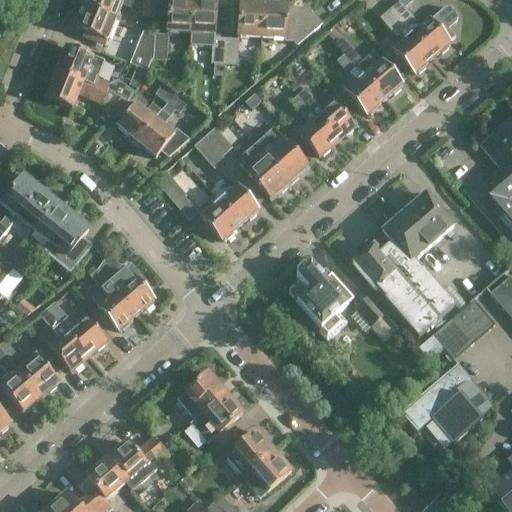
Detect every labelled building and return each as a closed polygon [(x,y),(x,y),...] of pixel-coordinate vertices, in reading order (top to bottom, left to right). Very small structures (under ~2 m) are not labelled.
[(85,0),(82,9),(114,22),(123,0),(85,0)] [(143,0),(142,20),(154,20),(155,0),(143,0)] [(411,0),(403,0),(399,5),(403,10),(413,1),(411,0)] [(190,36),(192,4),(168,2),(166,34),(190,36)] [(217,5),(192,4),(190,36),(189,48),(214,49),(213,65),(214,65),(224,66),(226,42),(215,42),(217,5)] [(390,12),(432,61),(450,46),(449,44),(455,39),(448,31),(456,24),(458,18),(450,9),(444,11),(430,24),(429,23),(418,33),(412,27),(416,23),(403,10),(399,5),(390,12)] [(271,39),(273,9),(240,7),(238,37),(271,39)] [(114,22),(82,9),(73,30),(84,34),(82,38),(104,47),(114,22)] [(287,9),(273,9),(271,39),(284,40),(284,44),(294,45),(297,47),(321,26),(313,17),(312,18),(306,11),(287,10),(287,9)] [(415,77),(432,61),(390,12),(379,22),(396,40),(400,38),(405,43),(393,54),(415,77)] [(153,59),(155,39),(141,33),(128,66),(146,73),(151,60),(153,59)] [(155,37),(155,39),(153,59),(166,60),(168,37),(155,37)] [(226,42),(224,66),(236,67),(238,43),(226,42)] [(96,82),(103,65),(65,49),(55,74),(105,95),(114,99),(127,104),(133,96),(118,84),(107,86),(96,82)] [(364,79),(385,103),(402,88),(381,63),(370,73),(364,67),(365,66),(354,53),(346,59),(364,79)] [(364,79),(346,59),(339,65),(350,78),(351,77),(357,84),(346,94),(367,118),(385,103),(364,79)] [(214,76),(214,78),(223,78),(224,66),(214,65),(214,76)] [(102,103),(105,95),(55,74),(45,100),(72,111),(79,94),(102,103)] [(131,81),(129,88),(135,90),(136,91),(141,85),(131,81)] [(296,82),(289,88),(297,97),(303,91),(296,82)] [(167,107),(176,95),(163,85),(154,97),(167,107)] [(262,90),(255,96),(263,106),(270,99),(262,90)] [(161,114),(144,100),(145,99),(137,92),(114,121),(120,125),(117,130),(136,145),(161,114)] [(304,93),(297,99),(338,145),(355,130),(334,106),(324,114),(304,93)] [(167,107),(161,114),(136,145),(155,161),(161,154),(169,160),(188,143),(176,134),(174,137),(164,129),(175,114),(178,116),(188,105),(176,95),(167,107)] [(254,98),(245,105),(251,112),(260,105),(254,98)] [(113,121),(124,106),(114,99),(103,113),(113,121)] [(338,145),(297,99),(290,105),(309,127),(299,136),(320,161),(338,145)] [(468,199),(511,250),(511,206),(509,202),(511,199),(511,121),(495,136),(498,139),(486,149),(503,169),(468,199)] [(214,131),(204,140),(222,160),(232,151),(214,131)] [(264,138),(255,147),(289,186),(307,170),(273,131),(265,139),(264,138)] [(222,160),(204,140),(194,149),(214,172),(225,163),(222,160)] [(289,186),(255,147),(244,156),(245,157),(237,164),(270,202),(289,186)] [(154,183),(175,208),(186,199),(165,174),(154,183)] [(0,240),(40,192),(23,179),(18,175),(3,193),(8,197),(1,206),(10,214),(0,225),(0,240)] [(219,204),(240,229),(258,213),(236,189),(219,204)] [(17,253),(56,205),(40,192),(0,240),(0,241),(10,230),(19,238),(11,248),(17,253)] [(223,244),(240,229),(219,204),(212,197),(194,212),(223,244)] [(419,271),(413,264),(453,229),(425,197),(381,235),(385,239),(374,248),(373,248),(352,266),(376,293),(377,292),(385,301),(384,302),(417,341),(454,309),(421,270),(419,271)] [(50,246),(72,218),(56,205),(17,253),(24,259),(34,247),(28,242),(34,233),(50,246)] [(89,232),(72,218),(50,246),(44,254),(70,275),(91,248),(82,241),(89,232)] [(110,256),(96,272),(136,318),(154,303),(143,290),(144,290),(138,283),(142,280),(131,267),(125,273),(110,256)] [(0,285),(12,271),(0,260),(0,285)] [(296,278),(295,278),(305,289),(308,293),(296,304),(327,338),(341,326),(334,319),(347,307),(347,306),(352,301),(341,289),(330,277),(326,271),(320,277),(309,265),(302,265),(296,271),(296,278)] [(136,318),(96,272),(90,279),(109,301),(98,310),(119,334),(136,318)] [(511,280),(511,279),(489,298),(511,323),(511,280)] [(369,298),(354,311),(370,330),(373,328),(385,343),(398,332),(369,298)] [(23,302),(16,310),(25,318),(34,311),(23,302)] [(474,303),(451,323),(472,347),(495,328),(474,303)] [(47,312),(88,361),(107,345),(86,320),(74,330),(54,306),(47,312)] [(71,375),(88,361),(47,312),(39,318),(59,342),(50,350),(71,375)] [(472,347),(451,323),(432,339),(453,364),(472,347)] [(0,352),(19,375),(41,401),(59,385),(37,359),(27,368),(5,343),(0,347),(0,352)] [(22,416),(41,401),(19,375),(0,352),(0,368),(11,381),(0,390),(22,416)] [(419,400),(401,416),(417,435),(432,422),(453,446),(482,422),(480,420),(493,409),(477,389),(476,389),(473,392),(467,384),(470,381),(458,367),(419,400)] [(202,416),(225,396),(208,376),(176,402),(194,423),(202,416)] [(242,416),(225,396),(202,416),(208,424),(202,429),(212,441),(220,450),(239,434),(231,426),(242,416)] [(0,435),(10,427),(0,414),(0,435)] [(243,480),(274,455),(256,434),(246,443),(239,434),(220,450),(228,460),(226,461),(243,480)] [(143,449),(158,467),(168,458),(153,440),(143,449)] [(149,474),(158,467),(143,449),(135,455),(126,445),(106,462),(126,486),(145,469),(149,474)] [(274,455),(243,480),(259,499),(266,493),(268,494),(291,475),(274,455)] [(511,511),(511,457),(506,462),(511,469),(511,473),(488,494),(502,511),(511,511)] [(126,486),(106,462),(86,479),(95,490),(85,498),(96,511),(105,511),(111,507),(106,502),(126,486)] [(184,479),(178,485),(185,493),(192,487),(184,479)] [(96,511),(85,498),(75,507),(66,496),(47,511),(96,511)] [(203,507),(200,510),(202,511),(219,511),(209,502),(203,507)]
